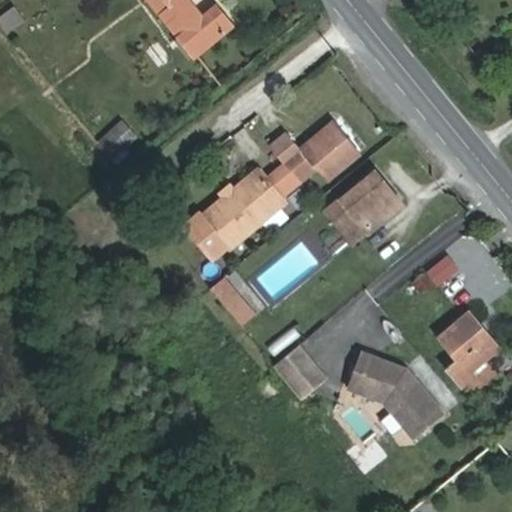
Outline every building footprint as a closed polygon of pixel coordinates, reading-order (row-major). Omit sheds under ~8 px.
[(171,7),(165,0),(146,0),(159,16),(160,16),(171,7)] [(234,26),(215,3),(203,13),(192,0),(165,0),(171,7),(160,16),(195,58),(234,26)] [(0,22),(7,33),(26,19),(15,6),(0,16),(0,22)] [(111,155),(132,136),(121,123),(100,142),(111,155)] [(271,147),(285,164),(300,183),(319,167),(329,178),(359,153),(334,123),(302,150),(288,133),(271,147)] [(229,248),(285,202),(282,199),(300,183),(285,164),(266,180),(259,171),(234,191),(226,198),(203,217),(229,248)] [(355,238),(399,203),(374,173),(330,208),(355,238)] [(226,198),(234,191),(230,187),(222,194),(226,198)] [(256,316),(223,278),(211,289),(243,327),(256,316)] [(178,291),(160,295),(163,309),(181,306),(178,291)] [(499,347),(470,312),(440,337),(458,358),(448,367),(462,385),(474,375),(470,371),(485,358),(499,347)] [(302,344),(274,365),(300,400),(329,378),(302,344)] [(444,413),(407,368),(361,351),(348,386),(383,400),(414,437),(444,413)] [(494,370),(485,358),(470,371),(474,375),(479,382),(494,370)]
